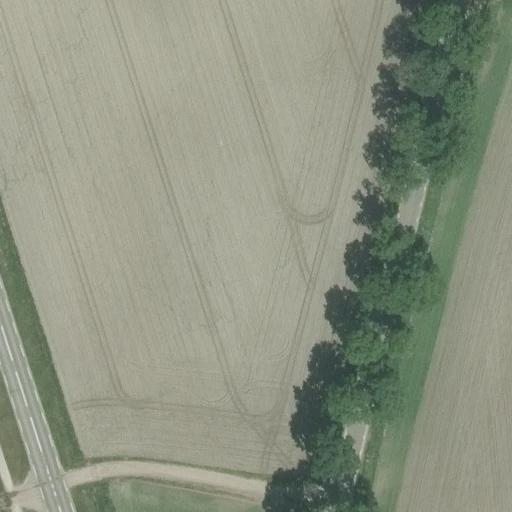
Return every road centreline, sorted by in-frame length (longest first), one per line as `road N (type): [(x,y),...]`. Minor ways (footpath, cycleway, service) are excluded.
road 1 (unclassified): [(337,511),(459,0)]
road 2 (track): [(0,503),(124,468),(341,497)]
road 3 (secondary): [(59,511),(0,325)]
